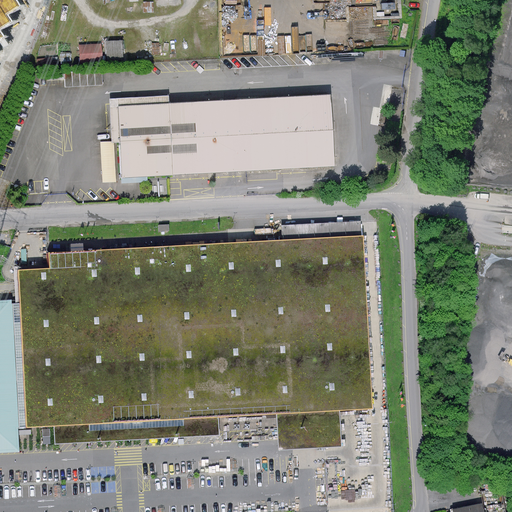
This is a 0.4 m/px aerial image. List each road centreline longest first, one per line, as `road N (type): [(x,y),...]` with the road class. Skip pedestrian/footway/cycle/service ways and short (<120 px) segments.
road 1 (unclassified): [(401,207),(384,200),(0,219)]
road 2 (residential): [(403,209),(422,511)]
road 3 (residential): [(433,0),(401,207)]
